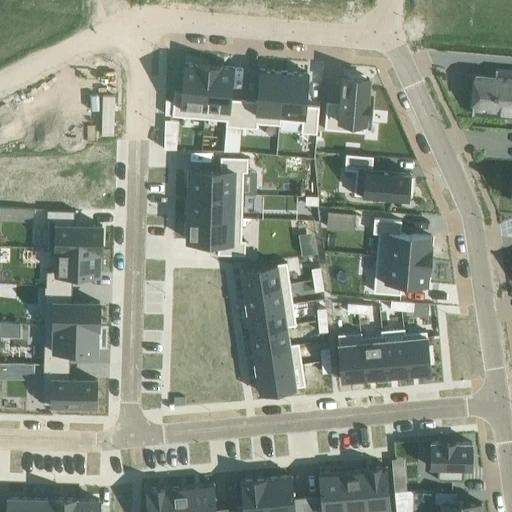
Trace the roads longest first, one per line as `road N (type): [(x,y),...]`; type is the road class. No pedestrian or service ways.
road 1 (residential): [(139,22),(132,440)]
road 2 (residential): [(501,405),(471,216),(384,39)]
road 3 (residential): [(132,440),(501,405)]
road 4 (residential): [(384,39),(139,22)]
road 5 (residential): [(0,88),(139,22)]
road 6 (residential): [(0,437),(132,440)]
